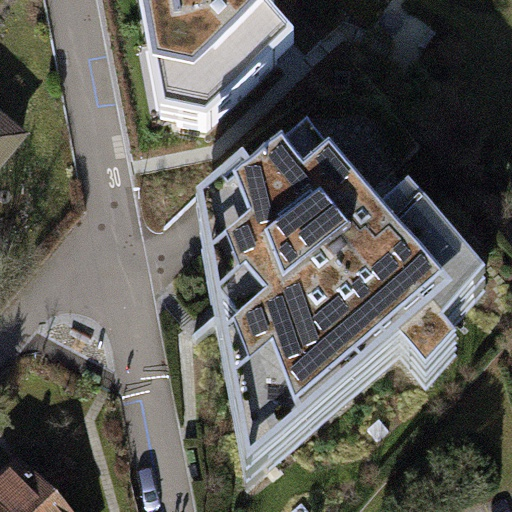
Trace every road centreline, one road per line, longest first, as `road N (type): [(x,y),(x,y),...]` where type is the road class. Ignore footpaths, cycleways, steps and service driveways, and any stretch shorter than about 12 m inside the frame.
road 1 (residential): [(119,266),(69,0)]
road 2 (residential): [(166,511),(119,266)]
road 3 (residential): [(119,266),(30,310),(0,346)]
